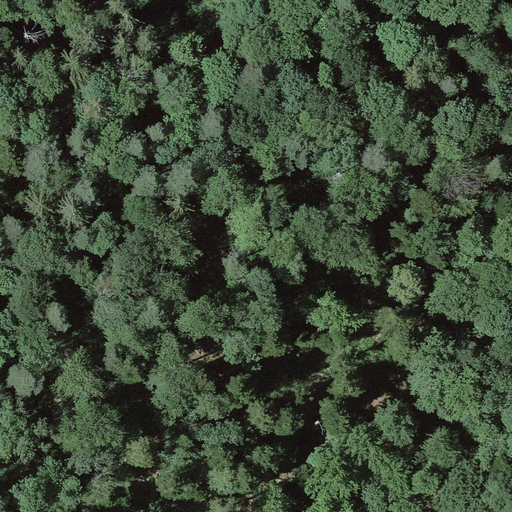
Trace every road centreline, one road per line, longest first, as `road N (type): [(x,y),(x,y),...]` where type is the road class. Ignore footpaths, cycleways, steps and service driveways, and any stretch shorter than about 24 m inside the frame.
road 1 (track): [(484,0),(0,421)]
road 2 (track): [(418,511),(511,402)]
